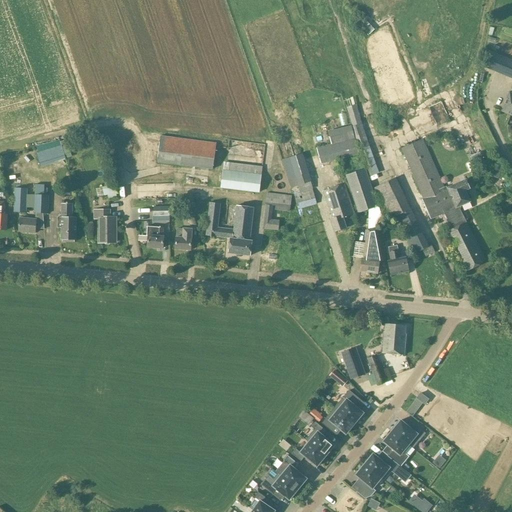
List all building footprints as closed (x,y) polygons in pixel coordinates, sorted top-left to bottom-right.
[(511,60),(503,56),(496,72),(511,78),(511,60)] [(501,112),(511,116),(511,94),(510,94),(501,112)] [(431,245),(428,246),(411,210),(396,178),(383,184),(362,124),(356,105),(347,108),(352,128),(374,189),(373,189),(386,217),(394,214),(396,217),(414,255),(423,251),(425,257),(435,252),(431,245)] [(359,155),(352,129),(329,135),(330,145),(316,149),(320,165),(359,155)] [(216,143),(161,136),(157,163),(213,170),(216,143)] [(69,139),(60,142),(66,159),(72,157),(69,146),(71,146),(69,139)] [(431,220),(444,214),(452,230),(445,233),(465,273),(486,260),(467,222),(466,222),(459,208),(470,203),(465,191),(469,190),(466,181),(447,189),(446,189),(445,189),(423,140),(401,149),(424,199),(422,200),(431,220)] [(66,159),(60,142),(60,141),(37,146),(38,152),(36,153),(40,167),(66,159)] [(282,161),(291,189),(312,182),(303,154),(282,161)] [(221,189),(259,194),(263,167),(224,162),(221,189)] [(378,207),(366,169),(346,176),(358,214),(378,207)] [(346,229),(343,218),(354,214),(344,184),(323,191),(332,219),(331,220),(335,232),(346,229)] [(35,185),(33,213),(48,214),(49,195),(44,195),(44,185),(35,185)] [(109,187),(109,186),(103,187),(105,196),(107,195),(108,199),(117,198),(116,193),(115,193),(114,186),(109,187)] [(27,189),(14,188),(13,212),(26,213),(27,189)] [(312,189),(294,194),(298,210),(317,204),(312,189)] [(263,229),(279,231),(280,220),(271,219),(273,206),(275,206),(274,211),(290,212),(292,195),(266,193),(264,205),(265,205),(263,229)] [(236,206),(234,229),(218,227),(221,204),(189,200),(193,212),(208,213),(206,236),(230,239),(229,254),(250,256),(252,241),(250,239),(254,208),(236,206)] [(76,218),(73,218),(73,204),(61,204),(61,218),(58,218),(58,228),(62,228),(61,240),(68,240),(68,243),(74,243),(74,240),(76,240),(76,218)] [(170,221),(169,207),(155,207),(155,221),(170,221)] [(116,218),(111,218),(111,209),(94,209),(94,219),(99,220),(99,243),(116,243),(116,218)] [(191,218),(191,211),(182,210),(182,218),(189,219),(190,226),(196,226),(195,219),(191,218)] [(35,233),(36,220),(20,219),(19,232),(35,233)] [(377,274),(379,262),(384,262),(377,227),(376,227),(374,223),(368,224),(368,229),(367,229),(363,259),(362,259),(360,271),(377,274)] [(164,237),(163,237),(164,227),(160,227),(160,228),(148,227),(147,236),(148,236),(147,248),(163,249),(164,237)] [(191,251),(192,239),(192,229),(177,228),(175,250),(191,251)] [(406,258),(401,259),(399,250),(398,251),(397,245),(388,247),(389,253),(391,261),(387,262),(390,276),(409,272),(406,258)] [(385,325),(385,332),(384,332),(382,354),(404,356),(406,335),(405,334),(406,327),(385,325)] [(355,348),(342,353),(351,379),(365,374),(355,348)] [(371,387),(376,385),(377,386),(386,382),(392,380),(388,369),(383,371),(377,355),(367,359),(373,375),(367,377),(371,387)] [(329,376),(343,387),(348,381),(334,370),(329,376)] [(349,392),(335,408),(354,425),(363,414),(353,406),(358,400),(349,392)] [(413,416),(428,397),(421,392),(406,411),(413,416)] [(346,435),(354,425),(335,408),(322,424),(332,432),(336,427),(346,435)] [(309,414),(317,420),(321,415),(313,409),(309,414)] [(400,421),(392,432),(408,446),(413,440),(418,443),(425,434),(416,427),(412,431),(400,421)] [(306,441),(309,443),(325,457),(334,446),(322,436),(326,432),(315,423),(311,428),(314,430),(306,441)] [(403,452),(408,446),(392,432),(383,442),(393,451),(388,457),(401,467),(409,457),(403,452)] [(279,445),(288,450),(292,444),(283,439),(279,445)] [(317,467),(325,457),(309,443),(300,454),(296,450),(292,455),(301,462),(305,457),(317,467)] [(440,454),(433,462),(440,469),(447,461),(440,454)] [(363,466),(380,480),(381,479),(384,482),(392,471),(373,455),(363,466)] [(275,472),(277,474),(278,474),(298,490),(306,480),(294,470),(298,465),(288,457),(275,472)] [(380,480),(363,466),(355,476),(366,484),(358,493),(365,499),(371,496),(376,491),(373,489),(380,480)] [(289,501),(298,490),(278,474),(273,480),(269,476),(261,486),(273,496),(277,491),(289,501)] [(260,502),(253,511),(254,511),(274,511),(264,505),(268,500),(257,493),(254,498),(260,502)] [(372,499),(368,506),(377,510),(381,503),(372,499)] [(422,502),(417,507),(422,511),(426,511),(431,506),(423,500),(422,502)]
